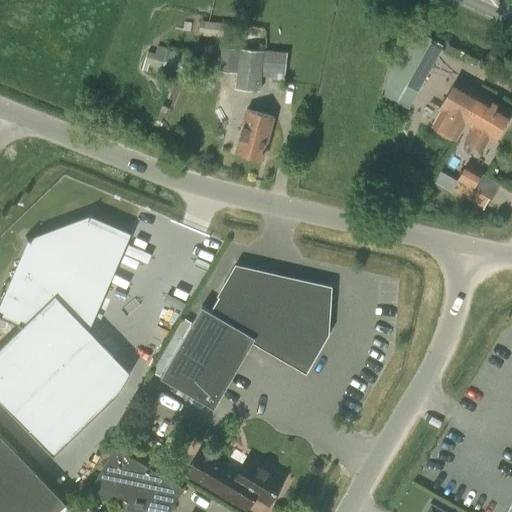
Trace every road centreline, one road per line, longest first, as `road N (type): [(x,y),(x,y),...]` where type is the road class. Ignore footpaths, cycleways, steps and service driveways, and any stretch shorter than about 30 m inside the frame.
road 1 (unclassified): [(480,251),(164,176),(4,113)]
road 2 (unclassified): [(348,511),(413,399),(480,251)]
